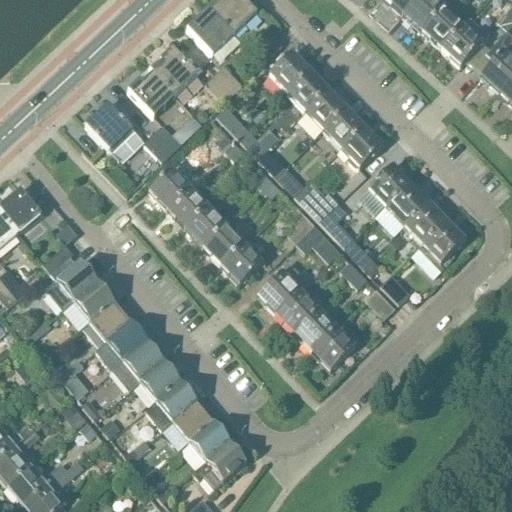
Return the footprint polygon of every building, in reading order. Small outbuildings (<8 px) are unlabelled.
[(209,16),(233,41),(255,19),(236,0),(221,0),(217,4),(219,6),(209,16)] [(401,20),(419,0),(383,0),(381,3),(401,20)] [(420,38),(443,13),(428,0),(419,0),(401,20),(420,38)] [(511,9),(496,28),(506,37),(511,29),(511,9)] [(440,55),(462,31),(462,30),(443,13),(420,38),(440,55)] [(233,41),(209,16),(199,25),(197,23),(185,35),(210,62),(233,41)] [(462,30),(462,31),(440,55),(459,73),(470,60),(481,48),(487,41),(468,24),(462,30)] [(497,100),(511,84),(511,64),(506,59),(511,52),(511,43),(505,37),(484,60),(491,66),(477,82),(497,100)] [(252,61),(261,71),(281,52),(271,42),(252,61)] [(150,78),(173,102),(196,81),(170,54),(158,66),(160,68),(150,78)] [(286,100),(310,77),(291,57),(267,81),(286,100)] [(212,81),(231,100),(241,91),(222,72),(212,81)] [(310,77),(286,100),(304,119),(328,96),(310,77)] [(173,102),(150,78),(140,87),(138,85),(126,97),(152,123),(173,102)] [(231,100),(212,81),(203,90),(222,109),(231,100)] [(511,113),(511,84),(497,100),(511,113)] [(322,137),(346,114),(328,96),(304,119),(322,137)] [(106,110),(83,132),(118,167),(140,146),(106,110)] [(215,121),(228,136),(238,146),(248,137),(238,127),(225,112),(215,121)] [(194,119),(195,124),(198,127),(204,126),(207,123),(206,118),(203,114),(198,115),(194,119)] [(340,156),(364,133),(346,114),(322,137),(340,156)] [(200,130),(191,121),(185,127),(194,136),(200,130)] [(151,140),(170,159),(180,150),(161,131),(151,140)] [(382,152),(364,133),(340,156),(348,164),(348,168),(353,174),(357,174),(358,175),(382,152)] [(248,137),(238,146),(246,155),(256,146),(248,137)] [(170,159),(151,140),(142,149),(161,169),(170,159)] [(225,140),(216,150),(225,159),(234,150),(225,140)] [(234,150),(225,159),(233,168),(243,159),(234,150)] [(274,184),(284,174),(274,165),(265,175),(274,184)] [(385,215),(410,190),(391,170),(366,195),(385,215)] [(165,217),(189,193),(171,174),(146,197),(165,217)] [(284,174),(274,184),(283,193),(292,183),(284,174)] [(261,196),(271,187),(261,177),(252,187),(261,196)] [(269,205),(279,196),(271,187),(261,196),(269,205)] [(402,233),(428,208),(410,190),(385,215),(402,233)] [(183,235),(207,212),(189,193),(165,217),(183,235)] [(293,203),(300,210),(318,228),(336,210),(327,201),(325,203),(318,210),(310,201),(302,193),(293,203)] [(0,210),(0,221),(16,241),(40,222),(18,196),(0,210)] [(421,252),(446,227),(428,208),(402,233),(421,252)] [(345,219),(336,210),(318,228),(335,246),(344,236),(336,228),(345,219)] [(207,212),(183,235),(201,254),(225,231),(207,212)] [(295,232),(286,242),(294,251),(314,232),(296,214),(287,224),(295,232)] [(0,253),(16,241),(0,221),(0,253)] [(446,227),(421,252),(439,271),(464,246),(446,227)] [(220,273),(244,250),(225,231),(201,254),(220,273)] [(314,232),(294,251),(303,259),(312,250),(321,259),(330,250),(314,232)] [(386,249),(386,250),(392,257),(402,248),(396,241),(386,249)] [(244,250),(220,273),(238,291),(262,268),(244,250)] [(41,270),(48,279),(68,263),(71,260),(64,251),(41,270)] [(363,256),(353,266),(361,274),(370,264),(373,261),(365,254),(363,256)] [(68,263),(48,279),(55,287),(74,271),(68,263)] [(370,264),(361,274),(369,282),(379,273),(370,264)] [(72,308),(96,289),(78,268),(74,271),(55,287),(44,296),(61,316),(71,308),(72,308)] [(348,268),(339,277),(347,286),(357,277),(348,268)] [(0,280),(0,287),(16,306),(24,299),(6,276),(0,280)] [(274,321),(300,296),(281,277),(255,302),(274,321)] [(357,277),(347,286),(356,295),(366,286),(357,277)] [(390,281),(378,292),(397,311),(408,300),(390,281)] [(16,306),(0,287),(0,307),(6,314),(16,306)] [(89,329),(112,309),(96,289),(72,308),(89,329)] [(292,340),(318,315),(300,296),(274,321),(292,340)] [(382,325),(393,315),(374,296),(364,306),(370,313),(371,314),(376,319),(377,320),(382,325)] [(105,349),(110,345),(129,330),(112,309),(89,329),(105,349)] [(310,359),(324,345),(336,334),(318,315),(292,340),(310,359)] [(33,333),(39,341),(49,332),(43,325),(33,333)] [(336,333),(336,334),(324,345),(310,359),(328,377),(354,352),(344,342),(349,336),(341,328),(336,333)] [(145,349),(129,330),(110,345),(105,349),(94,358),(110,377),(145,349)] [(39,341),(33,333),(23,342),(29,349),(39,341)] [(17,345),(7,353),(12,359),(22,351),(17,345)] [(48,354),(42,346),(34,352),(40,360),(48,354)] [(138,389),(161,369),(145,349),(110,377),(127,397),(138,389)] [(0,368),(11,360),(5,353),(0,356),(0,368)] [(67,373),(72,381),(83,372),(77,365),(67,373)] [(154,409),(178,390),(161,369),(138,389),(153,408),(154,409)] [(56,382),(62,389),(72,381),(67,373),(56,382)] [(161,437),(171,429),(195,410),(178,390),(154,409),(153,408),(143,416),(161,437)] [(42,402),(54,415),(65,406),(54,392),(42,402)] [(60,415),(67,424),(77,415),(69,407),(60,415)] [(81,412),(92,425),(98,420),(87,407),(81,412)] [(188,449),(211,430),(195,410),(171,429),(188,449)] [(0,463),(33,437),(26,429),(15,438),(4,425),(0,419),(0,463)] [(109,425),(100,433),(108,443),(117,435),(109,425)] [(87,428),(78,435),(87,447),(96,439),(87,428)] [(188,449),(203,468),(204,469),(228,450),(211,430),(188,449)] [(0,486),(6,493),(30,473),(19,460),(39,444),(33,437),(0,463),(0,486)] [(133,454),(139,461),(149,453),(143,446),(133,454)] [(204,469),(203,468),(191,478),(197,487),(201,483),(212,496),(220,489),(244,470),(228,450),(204,469)] [(122,462),(128,470),(139,461),(133,454),(122,462)] [(62,511),(52,500),(54,498),(82,475),(76,467),(65,476),(66,477),(23,511),(62,511)] [(30,473),(6,493),(21,511),(23,511),(66,477),(65,476),(59,469),(42,483),(41,482),(39,484),(30,473)] [(155,503),(161,510),(172,500),(166,494),(155,503)]
